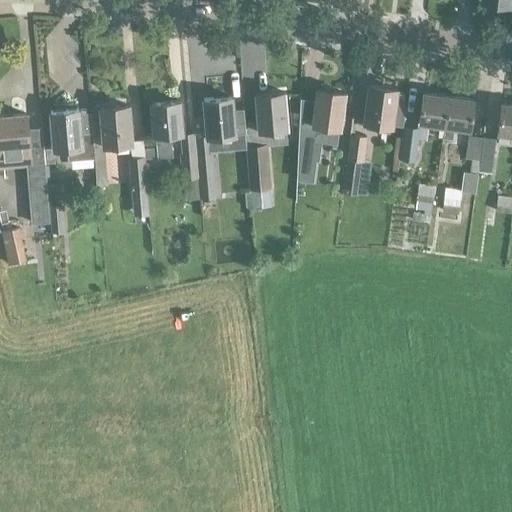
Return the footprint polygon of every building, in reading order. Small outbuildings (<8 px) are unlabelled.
[(385,23),(398,24),(400,1),(388,0),(385,23)] [(368,83),(363,121),(391,125),(392,123),(402,124),(404,104),(402,104),(404,93),(396,92),(397,87),(368,83)] [(319,140),(322,123),(338,125),(339,126),(344,91),(317,88),(316,98),(313,122),(300,121),(297,177),(311,179),(314,158),(317,158),(319,140)] [(284,90),(255,93),(258,129),(287,126),(284,90)] [(443,124),(447,94),(422,91),(418,121),(417,126),(404,124),(400,156),(415,158),(417,138),(425,139),(428,123),(443,124)] [(443,124),(442,137),(452,138),(454,126),(469,128),(474,97),(447,94),(443,124)] [(208,149),(196,150),(199,175),(214,174),(212,150),(220,149),(245,147),(245,143),(244,132),(233,132),(232,108),(231,95),(204,97),(205,114),(207,135),(208,149)] [(156,145),(144,146),(145,157),(172,155),(170,132),(182,131),(179,99),(151,101),(154,133),(156,145)] [(469,135),(466,158),(472,159),(470,173),(479,174),(479,172),(492,173),(496,143),(511,144),(511,103),(501,102),(497,131),(496,139),(469,135)] [(100,106),(102,129),(103,144),(131,141),(127,103),(100,106)] [(91,130),(80,131),(78,108),(50,110),(53,147),(67,146),(68,158),(94,156),(93,144),(91,130)] [(43,146),(28,147),(25,112),(0,114),(0,164),(24,162),(24,160),(26,160),(28,188),(30,222),(48,220),(46,186),(44,162),(43,146)] [(103,144),(102,129),(93,130),(94,144),(103,144)] [(183,177),(199,175),(196,150),(194,131),(180,133),(181,151),(179,152),(181,177),(182,177),(183,177)] [(350,132),(345,174),(362,176),(367,134),(350,132)] [(245,147),(249,187),(270,185),(266,142),(245,143),(245,147)] [(51,145),(43,146),(44,162),(53,161),(51,145)] [(143,154),(129,155),(133,211),(148,210),(148,205),(147,186),(145,157),(143,157),(143,154)] [(216,195),(214,174),(199,175),(201,196),(216,195)] [(418,181),(414,206),(431,209),(435,184),(418,181)] [(445,186),(442,209),(457,211),(460,188),(445,186)] [(511,194),(497,193),(493,223),(510,225),(511,207),(511,194)] [(104,214),(117,213),(116,200),(103,202),(104,214)] [(61,201),(48,203),(50,229),(64,228),(61,201)] [(0,230),(8,261),(25,257),(18,226),(0,229),(0,230)]
